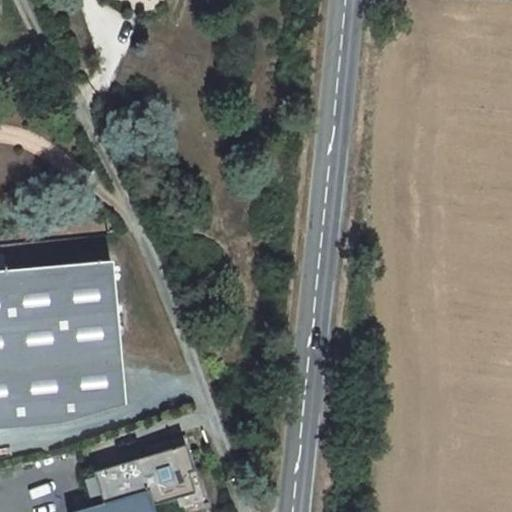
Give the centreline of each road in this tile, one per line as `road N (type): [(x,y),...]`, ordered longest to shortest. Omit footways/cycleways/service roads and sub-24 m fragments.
road 1 (secondary): [(289,511),(343,0)]
road 2 (unclassified): [(46,55),(167,308),(243,511)]
